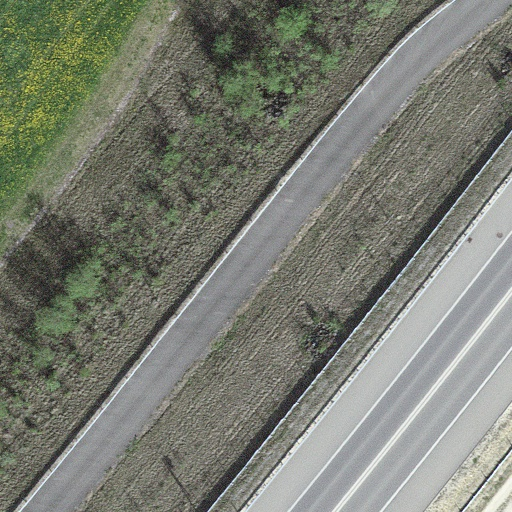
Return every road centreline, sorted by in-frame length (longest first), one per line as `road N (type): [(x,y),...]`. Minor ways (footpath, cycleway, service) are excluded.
road 1 (track): [(0,250),(98,140),(178,0)]
road 2 (trunk): [(323,511),(511,279)]
